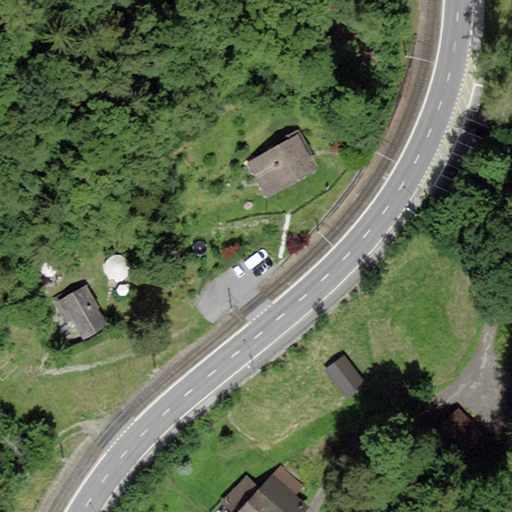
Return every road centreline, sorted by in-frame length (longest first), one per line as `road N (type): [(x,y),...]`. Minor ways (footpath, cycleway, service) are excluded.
road 1 (secondary): [(459,0),(446,90),(395,196),(334,268),(138,438),(82,511)]
road 2 (track): [(314,511),(351,446),(441,399),(468,374),(511,250)]
